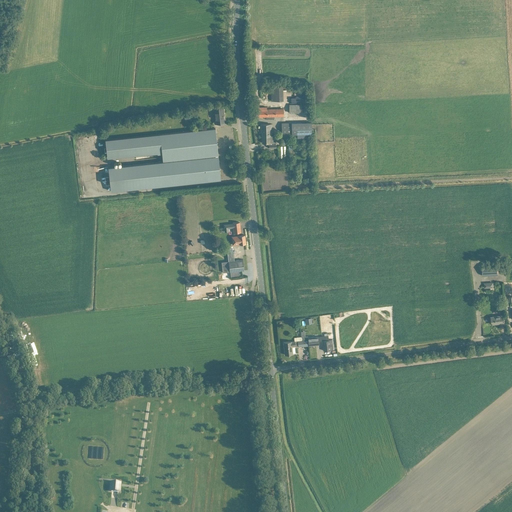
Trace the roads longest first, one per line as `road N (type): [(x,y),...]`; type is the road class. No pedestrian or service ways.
road 1 (unclassified): [(270,369),(236,60),(237,0)]
road 2 (unclassified): [(29,460),(34,410),(47,397),(270,369)]
road 3 (unclassified): [(270,369),(511,338)]
road 4 (unclassified): [(286,511),(270,369)]
